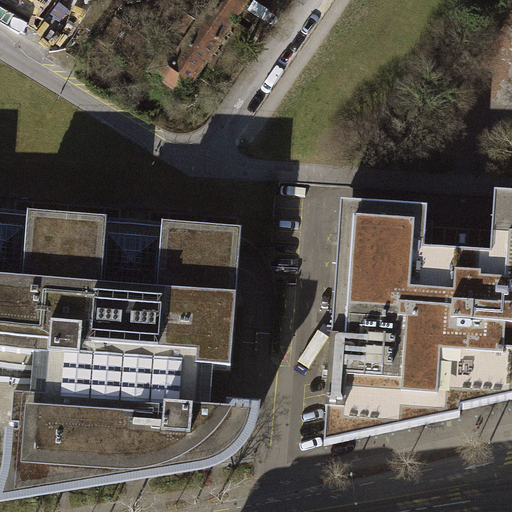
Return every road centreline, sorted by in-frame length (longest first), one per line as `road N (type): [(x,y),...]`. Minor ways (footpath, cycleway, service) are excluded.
road 1 (residential): [(199,165),(511,188)]
road 2 (residential): [(0,45),(199,165)]
road 3 (residential): [(199,165),(315,0)]
